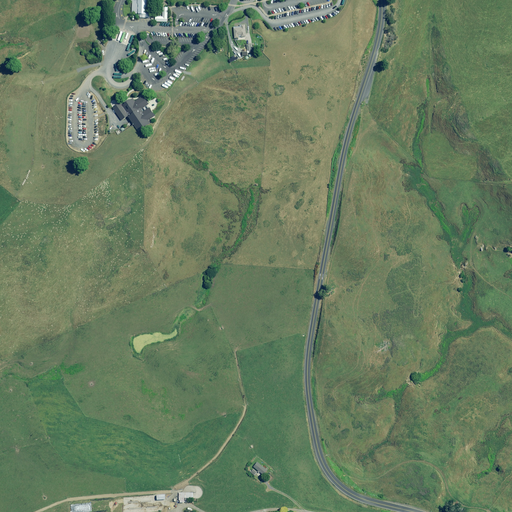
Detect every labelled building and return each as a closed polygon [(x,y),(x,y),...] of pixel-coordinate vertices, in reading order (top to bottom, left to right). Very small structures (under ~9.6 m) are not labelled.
[(138,14),(138,3),(137,3),(137,0),(130,0),(131,1),(132,1),(132,13),(138,14)] [(138,3),(138,14),(140,14),(139,17),(146,18),(146,0),(137,0),(137,3),(138,3)] [(163,7),(162,16),(155,16),(155,21),(167,22),(168,7),(163,7)] [(235,26),(233,27),(234,38),(239,38),(239,37),(241,37),(246,37),(246,24),(241,25),(240,25),(240,26),(235,26)] [(118,36),(109,33),(107,38),(117,41),(118,36)] [(246,45),(247,51),(242,51),(242,56),(248,55),(248,53),(253,53),(252,44),(246,44),(246,45)] [(121,120),(128,116),(131,121),(138,131),(150,123),(148,120),(155,115),(150,107),(149,108),(147,105),(149,104),(143,95),(135,101),(133,98),(122,105),(120,103),(112,107),(116,113),(121,120)] [(258,462),(254,467),(264,475),(267,470),(258,462)] [(181,500),(181,503),(185,503),(185,498),(193,498),(193,493),(180,493),(180,500),(181,500)]
